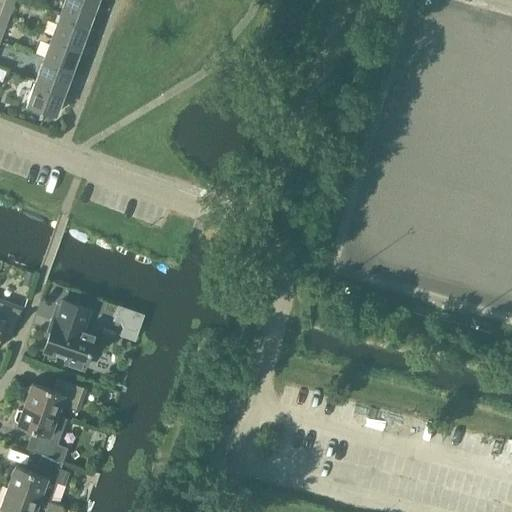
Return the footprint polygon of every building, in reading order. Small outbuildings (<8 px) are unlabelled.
[(16,0),(6,0),(0,18),(8,22),(16,0)] [(99,2),(93,0),(67,0),(62,14),(91,25),(99,2)] [(54,38),(82,48),(91,25),(62,14),(54,38)] [(8,22),(0,18),(0,43),(8,22)] [(74,70),(82,48),(54,38),(46,60),(74,70)] [(74,70),(46,60),(37,82),(66,92),(74,70)] [(66,92),(37,82),(29,105),(58,116),(66,92)] [(28,272),(24,285),(32,288),(36,274),(28,272)] [(23,308),(0,299),(0,337),(1,333),(13,337),(23,308)] [(90,310),(66,302),(64,308),(60,307),(45,350),(68,358),(66,361),(86,368),(97,336),(82,331),(90,310)] [(138,336),(144,320),(128,315),(123,330),(138,336)] [(26,404),(58,415),(62,404),(79,410),(87,389),(58,378),(54,390),(33,383),(26,404)] [(67,419),(58,415),(26,404),(18,425),(34,430),(27,450),(63,463),(68,449),(57,445),(67,419)] [(16,466),(8,487),(49,501),(56,481),(66,485),(70,472),(61,469),(63,463),(43,456),(36,473),(16,466)] [(61,506),(49,501),(8,487),(1,508),(12,511),(62,511),(63,510),(61,506)]
